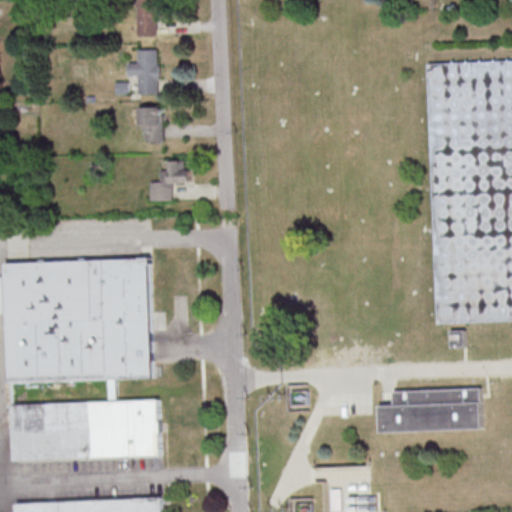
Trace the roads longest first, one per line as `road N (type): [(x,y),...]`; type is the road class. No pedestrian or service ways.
road 1 (residential): [(240,511),(226,220)]
road 2 (residential): [(225,207),(216,0)]
